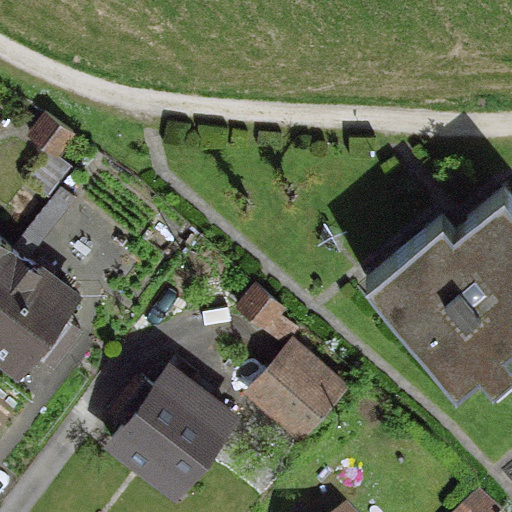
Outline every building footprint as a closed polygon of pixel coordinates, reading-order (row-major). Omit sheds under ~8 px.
[(25,131),(53,153),(68,131),(41,111),(25,131)] [(511,338),(511,201),(499,186),(449,227),(438,214),(361,277),(451,388),(511,338)] [(37,355),(65,319),(56,312),(70,294),(21,257),(64,204),(50,193),(7,246),(0,255),(0,354),(15,366),(28,349),(37,355)] [(278,305),(252,283),(233,305),(277,340),(290,324),(274,310),(278,305)] [(292,344),(249,393),(295,434),(339,385),(292,344)] [(107,437),(172,486),(227,414),(163,366),(149,384),(140,377),(113,413),(122,420),(107,437)] [(462,511),(489,511),(476,499),(462,511)]
